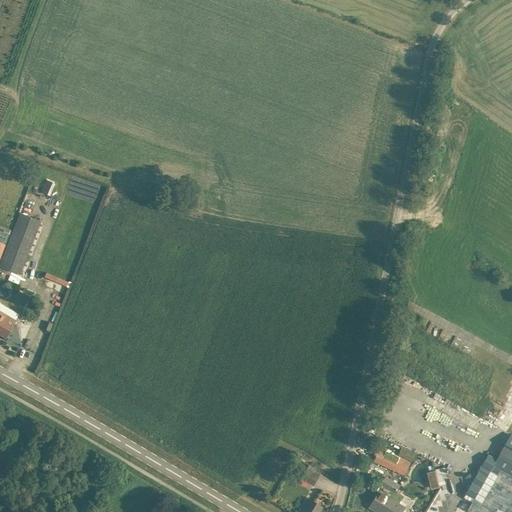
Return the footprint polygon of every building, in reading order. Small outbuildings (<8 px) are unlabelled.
[(46,179),(41,191),(50,195),(55,183),(46,179)] [(41,221),(20,213),(0,264),(0,267),(20,275),(41,221)] [(0,258),(5,245),(5,244),(9,233),(1,230),(0,233),(0,258)] [(5,294),(12,290),(8,282),(0,286),(5,294)] [(16,321),(0,311),(0,334),(6,338),(16,321)] [(511,431),(496,459),(488,455),(481,466),(511,482),(511,431)] [(378,448),(372,460),(408,476),(411,468),(400,463),(401,459),(378,448)] [(313,485),(321,472),(309,464),(301,478),(313,485)] [(480,469),(465,494),(466,495),(473,499),(474,499),(467,510),(470,511),(511,511),(511,482),(481,466),(480,469)] [(369,507),(376,511),(380,511),(397,484),(385,477),(379,486),(382,488),(380,492),(379,491),(369,507)] [(399,485),(397,484),(380,511),(401,511),(405,507),(393,500),(396,496),(393,494),(399,485)] [(318,511),(322,507),(306,497),(297,511),(299,511),(318,511)]
